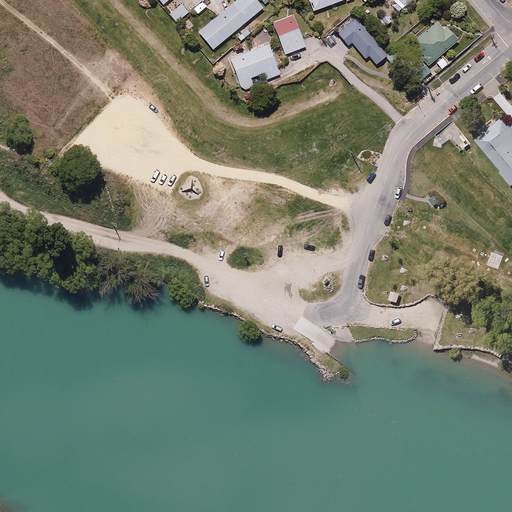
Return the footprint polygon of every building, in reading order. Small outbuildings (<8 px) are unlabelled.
[(176,20),(193,6),(199,13),(208,6),(202,0),(178,0),(168,9),(176,20)] [(256,0),(234,0),(197,30),(213,49),(264,8),(256,0)] [(308,0),(312,10),(339,0),(308,0)] [(393,0),(391,3),(399,11),(410,0),(393,0)] [(294,14),(270,22),(283,56),(306,48),(294,14)] [(348,44),(350,41),(364,58),(367,55),(375,65),(387,54),(355,15),(345,24),(346,26),(338,33),(348,44)] [(411,39),(424,54),(420,57),(426,64),(429,61),(431,62),(455,42),(453,41),(457,38),(446,26),(443,28),(435,19),(411,39)] [(280,74),(267,41),(239,53),(241,59),(231,63),(241,87),(244,89),(248,88),(251,86),(253,82),(251,77),(264,72),(267,79),(280,74)] [(511,124),(504,115),(474,141),(511,185),(511,124)] [(434,195),(428,200),(434,205),(439,201),(434,195)] [(401,293),(392,290),(389,300),(398,303),(401,293)]
